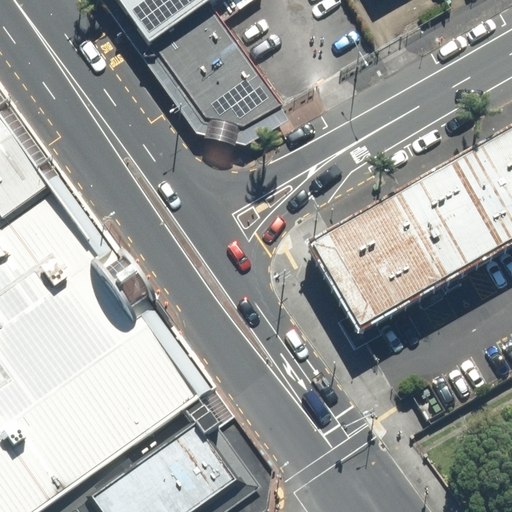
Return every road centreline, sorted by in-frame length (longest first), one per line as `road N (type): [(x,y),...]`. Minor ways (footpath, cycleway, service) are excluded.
road 1 (primary): [(294,400),(249,357),(120,189),(101,122)]
road 2 (residential): [(318,167),(511,54)]
road 3 (primary): [(10,0),(101,122)]
road 4 (residential): [(318,167),(240,285)]
road 5 (residential): [(187,209),(318,167)]
road 6 (primary): [(294,400),(370,511)]
road 7 (primary): [(240,285),(275,341),(294,400)]
road 8 (primary): [(101,122),(162,174),(187,209)]
